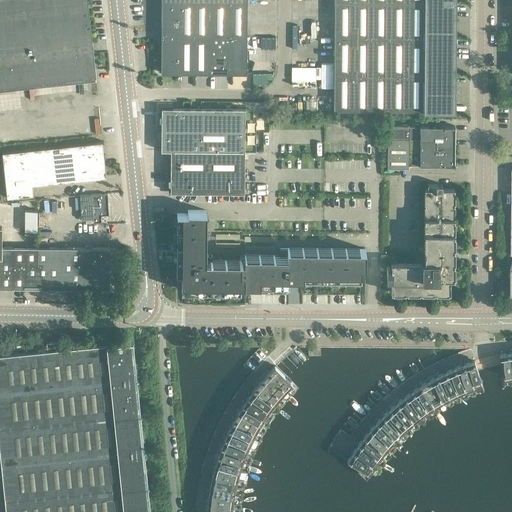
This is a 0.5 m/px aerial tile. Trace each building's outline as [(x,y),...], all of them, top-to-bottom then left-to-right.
[(91,41),(86,0),(0,0),(0,85),(10,84),(9,79),(89,70),(89,61),(93,61),(91,41)] [(161,0),(161,73),(246,74),(246,11),(246,0),(161,0)] [(454,111),(455,0),(334,0),(335,2),(333,110),(454,111)] [(333,88),(334,68),(322,67),(321,88),(333,88)] [(244,194),(244,151),(245,109),(165,108),(161,112),(161,151),(170,151),(170,189),(174,193),(244,194)] [(435,146),(454,146),(454,126),(408,126),(408,125),(386,125),(386,139),(435,139),(435,146)] [(454,165),(454,146),(435,146),(435,139),(386,139),(385,168),(407,169),(407,165),(446,166),(454,165)] [(105,177),(101,142),(2,153),(6,197),(33,194),(32,185),(105,177)] [(391,264),(386,264),(386,279),(391,279),(390,292),(449,293),(450,277),(453,277),(453,188),(441,188),(441,184),(427,184),(427,188),(425,188),(424,262),(391,262),(391,264)] [(106,195),(91,195),(93,222),(100,222),(100,215),(107,215),(106,195)] [(26,208),(25,229),(38,230),(38,209),(26,208)] [(181,286),(181,291),(182,291),(213,291),(238,291),(240,291),(240,285),(243,285),(244,285),(244,272),(240,272),(240,262),(211,262),(206,262),(206,258),(205,258),(205,215),(205,212),(198,212),(187,212),(187,215),(176,215),(175,273),(175,274),(175,286),(181,286)] [(0,288),(72,289),(108,289),(108,249),(0,248),(1,228),(0,228),(0,288)] [(244,285),(288,285),(288,284),(299,284),(299,278),(360,279),(360,266),(365,266),(365,252),(360,252),(360,249),(287,249),(287,252),(278,252),(278,257),(243,256),(243,262),(240,262),(240,272),(244,272),(244,285)] [(0,356),(0,463),(5,511),(149,511),(132,342),(57,350),(46,351),(0,356)] [(56,342),(48,343),(45,344),(46,351),(57,350),(56,342)] [(501,355),(503,365),(505,378),(511,377),(511,363),(511,353),(501,355)] [(482,384),(475,365),(474,361),(465,365),(473,387),(482,384)] [(456,368),(465,390),(473,387),(465,365),(456,368)] [(268,373),(285,390),(291,384),(275,367),(268,373)] [(456,368),(447,372),(457,393),(465,390),(456,368)] [(439,376),(450,397),(457,393),(447,372),(439,376)] [(262,381),(280,396),(285,390),(268,373),(262,381)] [(439,376),(430,381),(442,401),(450,397),(439,376)] [(262,381),(256,388),(274,403),(280,396),(262,381)] [(430,381),(422,386),(435,406),(442,401),(430,381)] [(435,406),(422,386),(414,391),(427,410),(435,406)] [(256,388),(250,396),(269,410),(274,403),(256,388)] [(414,391),(406,397),(420,416),(427,410),(414,391)] [(264,417),(269,410),(250,396),(244,403),(264,417)] [(420,416),(406,397),(398,403),(414,421),(420,416)] [(244,403),(239,412),(259,424),(264,417),(244,403)] [(398,403),(391,409),(407,427),(414,421),(398,403)] [(407,427),(391,409),(384,416),(401,432),(407,427)] [(255,431),(259,424),(239,412),(234,420),(255,431)] [(384,416),(377,423),(395,439),(401,432),(384,416)] [(234,420),(230,428),(251,439),(255,431),(234,420)] [(389,445),(395,439),(377,423),(371,430),(389,445)] [(248,447),(251,439),(230,428),(226,437),(248,447)] [(371,430),(365,437),(384,452),(389,445),(371,430)] [(226,437),(222,446),(244,455),(248,447),(226,437)] [(359,445),(378,459),(384,452),(365,437),(359,445)] [(359,445),(354,453),(373,466),(378,459),(359,445)] [(241,463),(244,455),(222,446),(219,455),(241,463)] [(354,453),(349,461),(348,461),(359,467),(358,470),(366,478),(373,466),(354,453)] [(219,455),(216,464),(239,471),(241,463),(219,455)] [(236,479),(239,471),(216,464),(213,473),(236,479)] [(213,473),(211,483),(235,488),(236,479),(213,473)] [(233,496),(235,488),(211,483),(209,492),(233,496)] [(209,492),(208,502),(232,505),(233,496),(209,492)] [(215,511),(231,511),(232,505),(208,502),(207,511),(215,511)]
